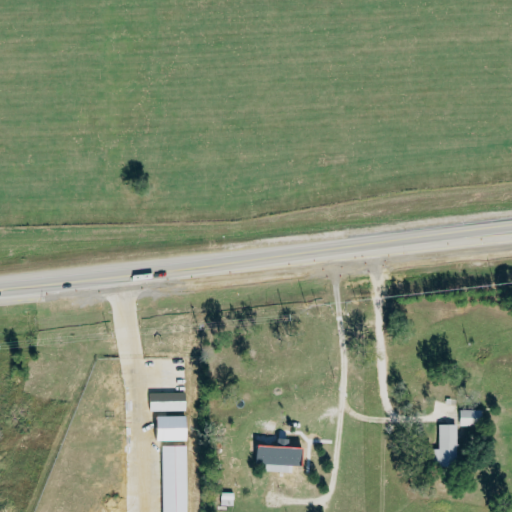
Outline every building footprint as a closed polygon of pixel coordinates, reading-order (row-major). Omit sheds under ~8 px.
[(462,425),(484,426),(485,410),(463,410),(462,425)] [(159,442),(189,441),(189,417),(159,417),(159,442)] [(441,450),(437,450),(436,467),(459,467),(460,425),(441,425),(441,450)] [(299,488),(301,442),(282,441),(282,451),(275,450),(274,477),(280,478),(279,487),(299,488)] [(164,511),(189,511),(189,446),(164,447),(164,511)]
